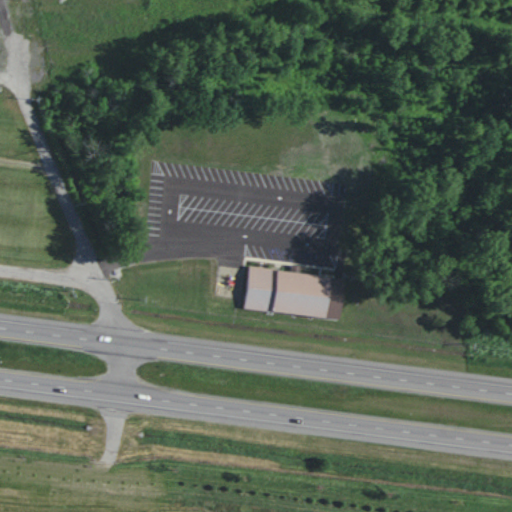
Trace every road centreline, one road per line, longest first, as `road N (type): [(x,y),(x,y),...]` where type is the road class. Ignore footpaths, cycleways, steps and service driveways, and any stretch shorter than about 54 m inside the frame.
road 1 (trunk): [(511,393),(0,327)]
road 2 (trunk): [(0,379),(511,444)]
